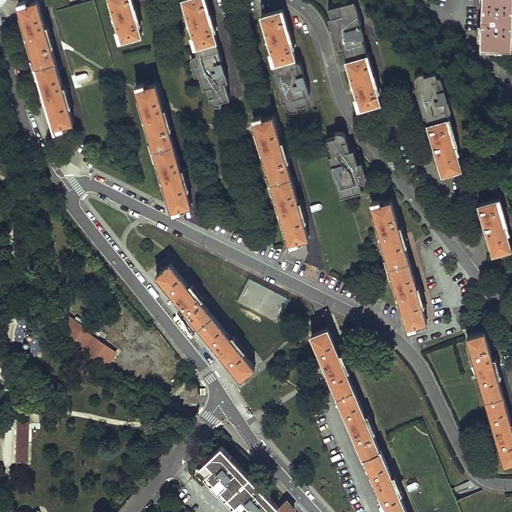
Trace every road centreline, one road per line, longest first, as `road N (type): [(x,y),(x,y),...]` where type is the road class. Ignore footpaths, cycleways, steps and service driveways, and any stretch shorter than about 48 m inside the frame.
road 1 (residential): [(62,193),(92,185),(371,322),(424,372),(473,472),(511,486)]
road 2 (residential): [(295,0),(320,29),(348,112),(511,318)]
road 3 (residential): [(62,193),(223,401)]
road 4 (residential): [(0,38),(28,132),(62,193)]
road 5 (residential): [(223,401),(313,511)]
road 6 (residential): [(134,511),(223,401)]
road 7 (unknown): [(381,153),(406,136),(411,108),(393,46)]
